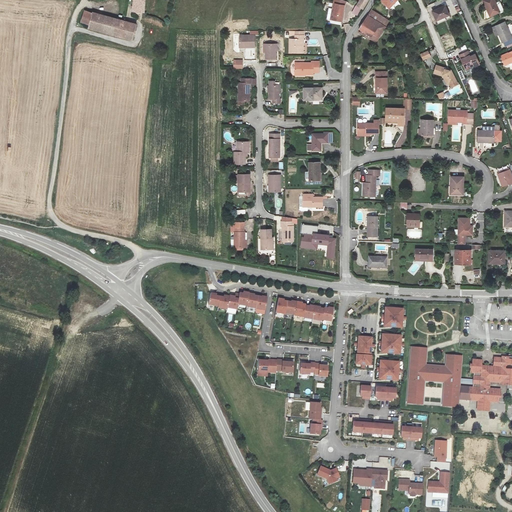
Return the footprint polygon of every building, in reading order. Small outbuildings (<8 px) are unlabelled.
[(144,14),(145,0),(133,0),(132,12),(144,14)] [(340,23),(344,2),(339,0),(333,0),(333,5),(334,5),(332,21),(340,23)] [(367,0),(360,0),(357,5),(361,7),(362,8),(367,0)] [(500,12),(494,0),(483,0),(490,16),(500,12)] [(395,3),(393,1),(386,8),(387,9),(395,3)] [(450,17),(446,7),(434,12),(438,22),(450,17)] [(367,15),(358,28),(371,37),(373,34),(379,37),(386,27),(389,20),(381,15),(371,9),(367,15)] [(81,26),(88,28),(92,14),(85,12),(81,26)] [(126,25),(116,21),(98,16),(92,14),(88,28),(88,30),(100,33),(131,43),(136,27),(126,25)] [(511,38),(506,22),(493,28),(496,36),(499,35),(502,43),(511,38)] [(250,49),(250,52),(254,52),(255,37),(239,37),(239,49),(244,49),(250,49)] [(290,56),(303,56),(303,42),(305,43),(305,38),(296,38),(296,42),(290,42),(290,56)] [(276,47),(266,47),(266,61),(276,61),(276,47)] [(430,57),(427,51),(420,55),(423,60),(430,57)] [(511,51),(501,56),(505,65),(511,62),(511,51)] [(471,57),(468,52),(460,55),(463,63),(462,64),(464,65),(466,71),(470,69),(471,67),(474,66),(475,67),(480,65),(475,55),(471,57)] [(233,68),(243,69),(243,60),(233,60),(233,68)] [(294,66),(294,76),(304,76),(304,77),(312,77),(312,76),(318,76),(318,65),(310,65),(310,66),(294,66)] [(434,73),(443,76),(448,84),(450,83),(453,87),(459,83),(451,70),(450,71),(445,69),(445,68),(436,66),(434,73)] [(387,72),(376,72),(376,80),(378,81),(378,93),(387,93),(387,72)] [(250,86),(251,86),(251,81),(242,81),(242,86),(239,86),(239,103),(250,103),(250,97),(250,86)] [(280,88),(269,88),(269,102),(279,102),(280,88)] [(303,105),(312,105),(312,101),(322,102),(322,92),(303,92),(303,105)] [(403,109),(386,109),(386,122),(398,123),(398,126),(404,126),(404,108),(412,108),(413,100),(405,100),(405,106),(403,106),(403,109)] [(468,115),(469,111),(450,111),(449,122),(464,122),(464,123),(472,124),(472,115),(468,115)] [(356,123),(356,136),(370,136),(370,134),(379,134),(379,120),(374,120),(374,123),(356,123)] [(433,121),(421,121),(421,129),(418,129),(418,135),(433,135),(433,121)] [(478,130),(478,142),(494,142),(494,141),(501,141),(501,131),(500,131),(500,126),(495,125),(495,127),(483,127),(483,130),(478,130)] [(328,139),(312,138),(312,154),(321,155),(321,147),(328,147),(328,139)] [(278,144),(268,144),(268,162),(278,162),(278,144)] [(239,149),(236,152),(236,155),(233,155),(233,166),(244,166),(244,159),(246,159),(246,155),(248,155),(248,150),(246,150),(246,145),(239,145),(239,149)] [(319,166),(309,166),(309,184),(319,184),(319,166)] [(379,170),(368,170),(368,175),(366,175),(366,182),(363,182),(363,197),(375,197),(375,176),(379,176),(379,170)] [(511,183),(511,176),(510,170),(499,174),(503,187),(511,183)] [(246,187),(248,187),(248,178),(237,178),(237,196),(246,196),(246,187)] [(269,189),(268,196),(278,196),(279,179),(267,179),(267,190),(269,189)] [(462,180),(450,180),(449,197),(462,197),(462,180)] [(311,199),(301,199),(302,209),(311,209),(311,210),(321,211),(321,201),(312,201),(311,199)] [(407,214),(407,227),(419,227),(420,214),(407,214)] [(377,217),(368,217),(368,228),(367,228),(367,236),(377,236),(377,217)] [(470,229),(470,222),(459,222),(458,238),(465,238),(468,238),(468,229),(470,229)] [(329,238),(329,235),(317,234),(317,227),(302,225),(301,233),(303,233),(301,247),(317,249),(318,244),(328,245),(327,257),(334,258),(336,239),(329,238)] [(281,245),(288,245),(290,245),(290,226),(278,226),(278,230),(280,230),(280,245),(281,245)] [(247,251),(248,243),(248,235),(247,235),(247,231),(238,230),(238,234),(237,234),(237,250),(247,251)] [(271,254),(271,246),(268,245),(268,234),(259,235),(259,246),(261,246),(260,254),(271,254)] [(433,262),(433,249),(416,249),(416,261),(433,262)] [(469,264),(470,251),(456,251),(456,264),(469,264)] [(505,265),(505,251),(489,251),(489,262),(500,262),(500,265),(505,265)] [(386,256),(368,255),(368,267),(386,267),(386,256)] [(239,293),(239,294),(237,304),(246,306),(249,294),(249,293),(243,292),(243,294),(239,293)] [(216,294),(210,293),(208,304),(218,306),(220,296),(215,296),(216,294)] [(229,296),(227,308),(236,309),(237,304),(239,294),(235,293),(234,297),(229,296)] [(254,295),(249,294),(246,306),(246,307),(255,308),(257,296),(254,296),(254,295)] [(223,297),(220,296),(218,306),(217,307),(226,309),(227,308),(229,296),(223,295),(223,297)] [(261,297),(257,296),(255,308),(255,309),(264,310),(267,298),(261,296),(261,297)] [(283,300),(278,299),(275,312),(284,314),(284,313),(287,301),(283,301),(283,300)] [(291,302),(287,301),(284,313),(294,315),(296,302),(291,301),(291,302)] [(302,303),(296,302),(294,315),(303,317),(305,306),(305,305),(301,304),(302,303)] [(309,306),(305,306),(303,317),(312,319),(314,306),(309,305),(309,306)] [(320,307),(314,306),(312,319),(321,321),(321,320),(323,309),(320,308),(320,307)] [(324,308),(323,309),(321,320),(331,321),(333,309),(328,308),(327,309),(324,308)] [(403,310),(385,308),(384,316),(381,316),(381,319),(384,320),(383,327),(401,329),(402,321),(405,321),(406,318),(402,318),(403,310)] [(400,337),(382,335),(381,342),(378,342),(378,346),(381,346),(380,353),(399,355),(399,347),(403,348),(404,345),(400,344),(400,337)] [(371,338),(358,337),(357,344),(353,343),(353,346),(357,346),(356,353),(369,354),(370,348),(374,348),(374,345),(370,345),(371,338)] [(457,357),(443,356),(443,366),(424,364),(425,347),(411,346),(406,403),(421,404),(423,384),(441,385),(440,405),(453,406),(454,400),(455,379),(457,357)] [(370,356),(355,355),(354,364),(360,365),(360,369),(363,369),(363,365),(369,366),(370,356)] [(511,358),(511,361),(506,361),(506,358),(500,357),(500,359),(492,359),(491,368),(478,367),(479,362),(470,361),(469,365),(468,365),(468,369),(469,369),(468,373),(471,374),(470,378),(473,378),(473,381),(455,379),(454,400),(476,402),(475,405),(487,406),(487,403),(495,403),(496,399),(498,400),(498,396),(497,396),(498,392),(487,390),(488,383),(498,384),(498,386),(511,387),(511,358)] [(263,360),(258,360),(257,371),(266,372),(275,372),(275,370),(276,360),(267,359),(267,361),(263,360)] [(276,359),(276,360),(275,370),(281,371),(292,372),(292,362),(287,362),(282,361),(282,360),(276,359)] [(398,363),(379,361),(379,369),(376,368),(376,372),(378,372),(378,380),(396,381),(397,373),(401,374),(401,371),(397,371),(398,363)] [(305,364),(300,364),(299,373),(309,374),(309,372),(313,372),(314,364),(314,363),(309,363),(309,364),(305,364)] [(319,364),(314,364),(313,372),(313,374),(318,375),(318,376),(326,377),(327,366),(319,365),(319,364)] [(369,399),(370,387),(360,386),(359,396),(361,396),(365,397),(365,399),(369,399)] [(385,388),(375,387),(374,397),(376,397),(379,398),(379,400),(384,401),(385,388)] [(395,389),(385,388),(384,401),(388,401),(388,399),(392,399),(394,399),(395,389)] [(319,404),(309,403),(308,416),(316,417),(316,412),(318,412),(319,408),(319,404)] [(320,409),(319,408),(318,412),(316,412),(316,417),(308,416),(308,419),(312,420),(319,420),(320,409)] [(319,420),(312,420),(311,424),(309,424),(309,434),(318,434),(318,429),(319,425),(320,425),(321,420),(319,420)] [(361,433),(362,421),(358,420),(357,423),(355,422),(352,422),(351,432),(361,433)] [(366,423),(366,421),(362,421),(361,433),(371,434),(372,424),(369,424),(366,423)] [(372,424),(371,434),(381,435),(382,422),(378,422),(377,424),(374,424),(372,424)] [(391,436),(392,426),(389,425),(386,425),(386,423),(382,422),(381,435),(391,436)] [(410,429),(400,428),(399,438),(402,438),(405,439),(404,441),(409,442),(410,429)] [(421,430),(410,429),(409,442),(414,442),(414,440),(417,440),(420,440),(421,430)] [(445,442),(434,441),(433,455),(435,455),(434,458),(436,458),(435,463),(443,464),(445,442)] [(332,471),(321,467),(319,476),(329,479),(332,484),(336,482),(335,479),(338,477),(341,476),(337,468),(332,471)] [(364,471),(352,470),(351,483),(356,483),(358,486),(361,486),(364,484),(369,485),(369,479),(370,478),(370,470),(365,470),(365,472),(364,472),(364,471)] [(385,471),(370,470),(370,478),(374,478),(374,480),(373,486),(383,487),(383,481),(385,481),(385,471)] [(435,483),(426,483),(426,493),(447,494),(448,474),(439,474),(438,484),(435,484),(435,483)] [(408,481),(397,480),(396,491),(407,491),(407,495),(420,496),(420,485),(409,484),(409,485),(408,485),(408,481)] [(361,510),(370,511),(370,499),(361,499),(361,510)]
